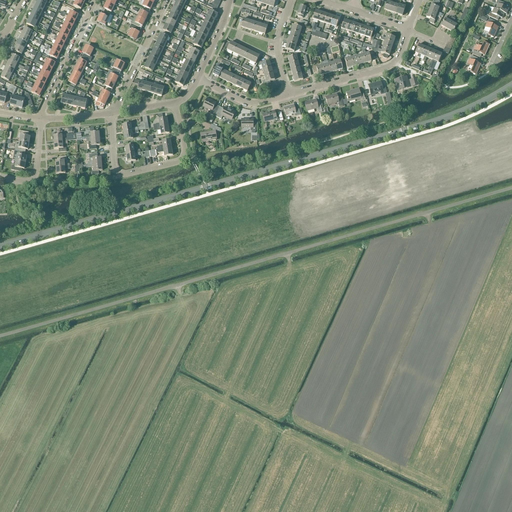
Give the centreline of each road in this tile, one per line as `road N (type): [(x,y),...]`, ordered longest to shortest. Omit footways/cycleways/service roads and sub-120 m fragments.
road 1 (secondary): [(0,245),(436,121),(511,84)]
road 2 (unclassified): [(0,336),(511,188)]
road 3 (residential): [(39,119),(95,0)]
road 4 (residential): [(114,114),(167,0)]
road 5 (residential): [(315,88),(390,67),(407,28)]
